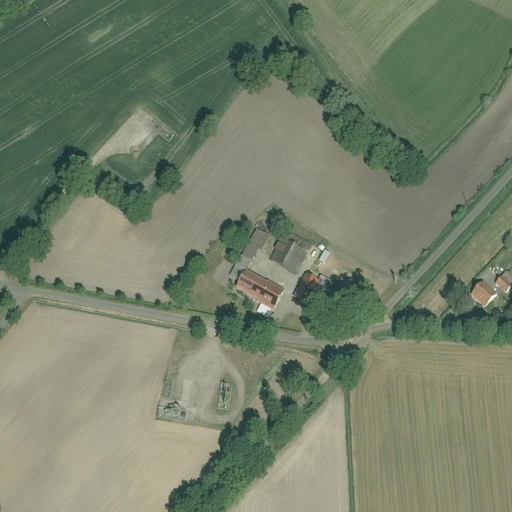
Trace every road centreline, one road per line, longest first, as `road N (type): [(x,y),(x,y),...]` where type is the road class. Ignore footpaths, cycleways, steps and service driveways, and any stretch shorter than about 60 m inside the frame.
road 1 (unclassified): [(362,334),(318,341),(227,329),(0,284)]
road 2 (residential): [(206,511),(362,334)]
road 3 (unclassified): [(395,297),(511,172)]
road 4 (unclassified): [(511,333),(391,325),(362,334)]
